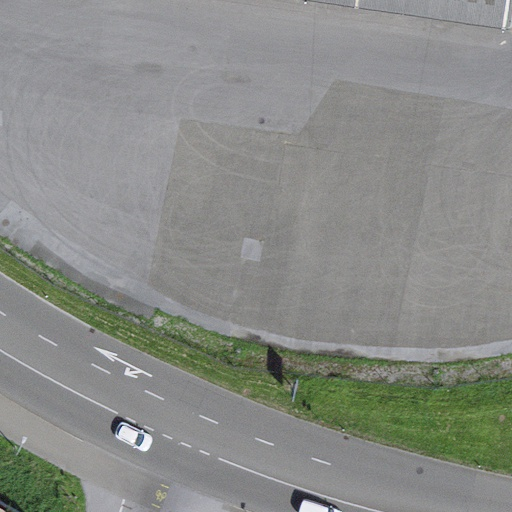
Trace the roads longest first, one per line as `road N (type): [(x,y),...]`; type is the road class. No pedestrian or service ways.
road 1 (unknown): [(0,23),(371,50),(511,76)]
road 2 (secondary): [(0,349),(188,447),(303,492),(385,511)]
